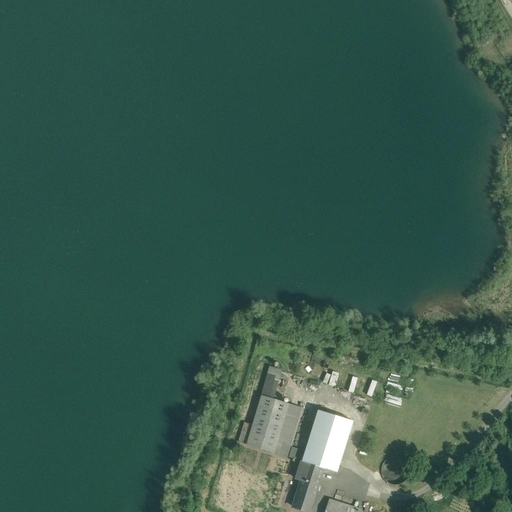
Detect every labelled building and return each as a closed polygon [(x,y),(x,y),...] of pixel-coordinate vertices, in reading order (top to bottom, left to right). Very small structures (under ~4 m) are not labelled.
[(276,376),(268,374),(261,396),(269,399),(276,376)] [(348,390),(355,392),(359,378),(353,376),(348,390)] [(374,397),(378,381),(372,379),(367,394),(374,397)] [(269,399),(261,396),(247,445),(302,461),(305,454),(291,450),(303,409),(269,399)] [(351,410),(328,403),(324,412),(347,420),(351,410)] [(324,412),(318,410),(305,454),(302,461),(302,462),(312,465),(323,468),(337,473),(353,421),(347,420),(324,412)] [(409,476),(410,471),(409,465),(405,461),(401,457),(395,456),(390,458),(385,461),(382,466),(381,471),(382,477),(385,481),(390,484),(396,485),(401,484),(406,481),(409,476)] [(312,465),(302,462),(295,484),(300,485),(293,507),(308,511),(309,511),(319,481),(308,478),(312,465)] [(323,468),(312,465),(308,478),(319,481),(323,468)] [(361,511),(362,510),(329,499),(325,511),(361,511)]
